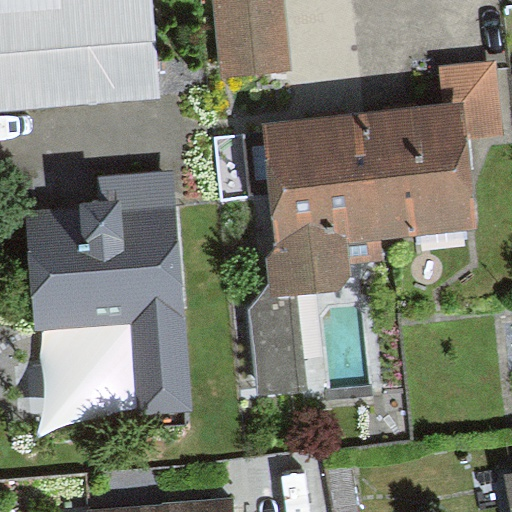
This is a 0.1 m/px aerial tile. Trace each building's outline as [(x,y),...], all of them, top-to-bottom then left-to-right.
[(153,0),(0,0),(0,114),(161,104),(153,0)] [(212,0),(220,80),(292,74),(285,0),(212,0)] [(374,111),(384,235),(475,227),(468,136),(502,133),(497,65),(440,69),(443,105),(374,111)] [(384,235),(374,111),(278,121),(266,122),(278,241),(268,253),(268,284),(249,306),(258,396),(311,392),(298,294),(345,292),(352,276),(352,264),(387,263),(384,235)] [(175,172),(99,177),(101,201),(25,206),(33,327),(137,321),(142,404),(189,401),(175,172)] [(243,511),(243,491),(96,497),(97,511),(243,511)]
